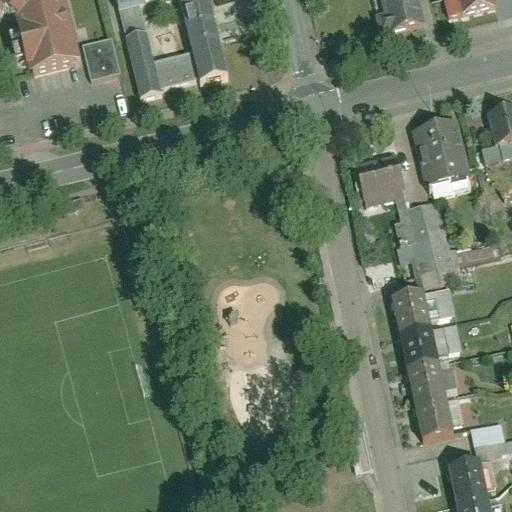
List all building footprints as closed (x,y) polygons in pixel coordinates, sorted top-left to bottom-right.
[(0,0),(0,21),(2,20),(21,31),(33,80),(85,67),(91,88),(121,80),(112,45),(82,52),(68,0),(0,0)] [(148,39),(125,45),(140,108),(164,102),(162,96),(197,88),(198,95),(230,87),(208,0),(117,0),(121,16),(182,2),(195,59),(155,69),(148,39)] [(421,28),(413,0),(389,0),(374,4),(383,38),(421,28)] [(440,0),(447,24),(491,13),(488,0),(440,0)] [(511,115),(489,121),(498,157),(511,153),(511,115)] [(456,130),(415,137),(426,194),(466,186),(456,130)] [(393,168),(353,177),(361,215),(401,206),(393,168)] [(390,303),(397,339),(429,333),(422,297),(390,303)] [(397,339),(405,375),(436,368),(429,333),(397,339)] [(405,375),(412,410),(444,404),(436,368),(405,375)] [(412,410),(419,446),(451,440),(444,404),(412,410)] [(500,429),(469,435),(472,453),(503,447),(500,429)] [(449,478),(455,511),(463,511),(495,506),(488,470),(449,478)]
